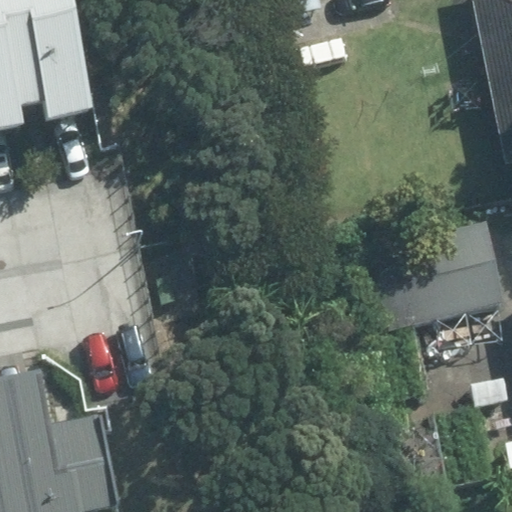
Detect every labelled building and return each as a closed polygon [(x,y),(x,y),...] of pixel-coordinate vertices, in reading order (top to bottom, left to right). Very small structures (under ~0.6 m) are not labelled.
[(95,105),(74,0),(0,0),(0,126),(21,123),(18,108),(48,102),(50,114),(95,105)] [(308,0),(227,0),(236,39),(313,23),(308,0)] [(511,0),(455,0),(493,178),(511,173),(511,0)] [(486,229),(350,256),(367,343),(503,316),(486,229)] [(0,374),(0,511),(85,511),(126,503),(106,410),(53,422),(41,366),(0,374)]
